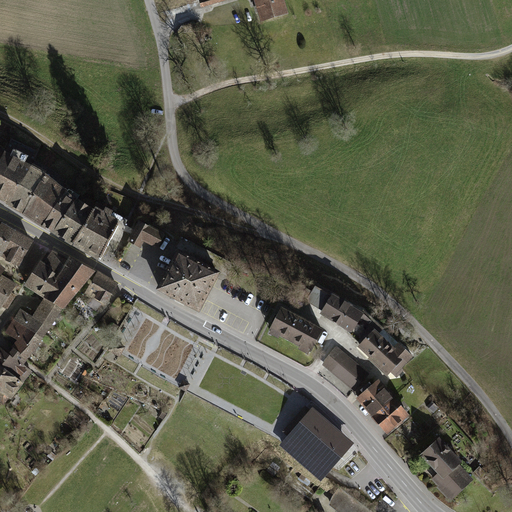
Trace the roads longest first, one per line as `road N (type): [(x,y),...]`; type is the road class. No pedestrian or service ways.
road 1 (unclassified): [(511,440),(470,382),(387,298),(187,179),(174,153),(149,0)]
road 2 (tertiary): [(0,212),(311,385),(429,511)]
road 3 (track): [(169,107),(250,78),(404,53),(473,57),(511,48)]
road 4 (track): [(47,379),(187,511)]
road 5 (track): [(0,114),(139,195)]
road 6 (track): [(277,236),(139,195)]
road 7 (track): [(47,379),(123,281)]
